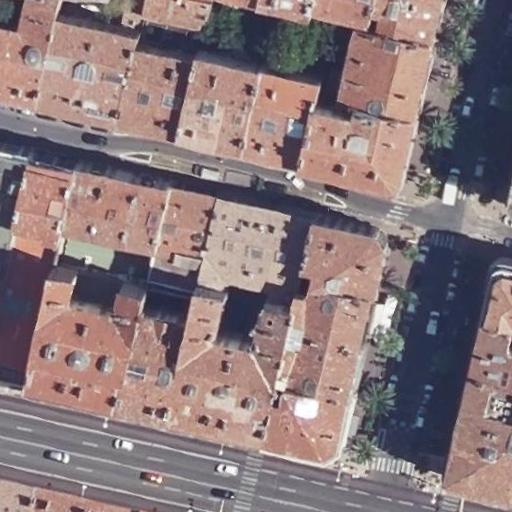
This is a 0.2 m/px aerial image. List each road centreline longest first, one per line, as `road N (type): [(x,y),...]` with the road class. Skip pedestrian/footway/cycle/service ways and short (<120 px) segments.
road 1 (residential): [(454,216),(0,118)]
road 2 (tertiary): [(386,511),(454,216)]
road 3 (primary): [(0,436),(281,500)]
road 4 (tertiary): [(454,216),(501,0)]
